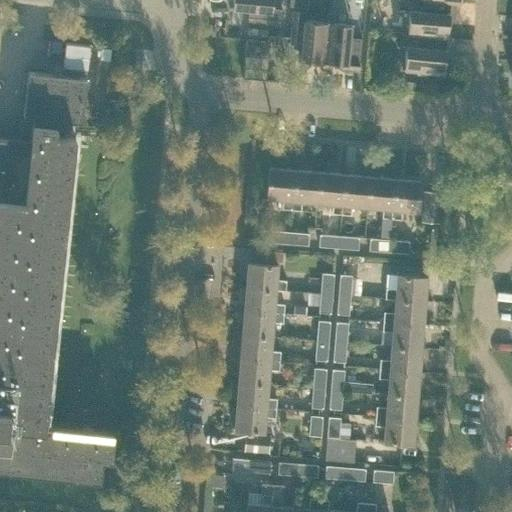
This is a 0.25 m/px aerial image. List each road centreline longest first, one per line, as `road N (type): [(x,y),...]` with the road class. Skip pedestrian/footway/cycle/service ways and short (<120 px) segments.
road 1 (unclassified): [(168,511),(201,95)]
road 2 (unclassified): [(488,122),(201,95)]
road 3 (residential): [(485,511),(502,398),(480,365),(482,282),(511,251)]
road 4 (residential): [(488,122),(496,0)]
